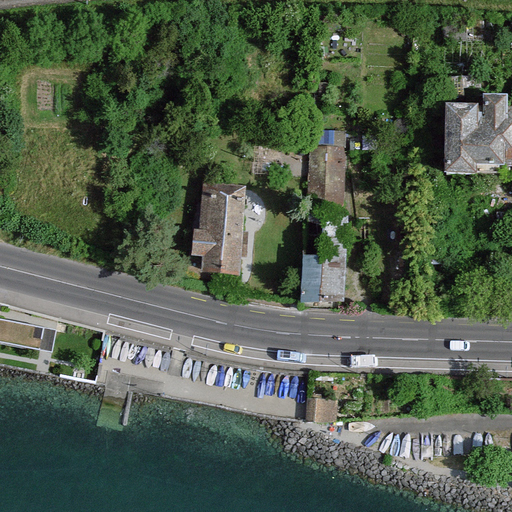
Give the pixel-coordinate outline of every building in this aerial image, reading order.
[(450,107),(449,173),(508,174),(508,166),(511,165),(511,108),(511,109),(511,98),(487,97),(487,108),(450,107)] [(309,207),(345,208),(346,131),(311,130),(309,207)] [(243,276),(246,190),(202,188),(201,232),(195,232),(194,258),(206,258),(205,275),(243,276)] [(307,214),(305,306),(349,307),(351,215),(307,214)] [(57,331),(0,319),(0,344),(53,354),(57,331)] [(338,423),(340,401),(311,399),(309,421),(338,423)]
